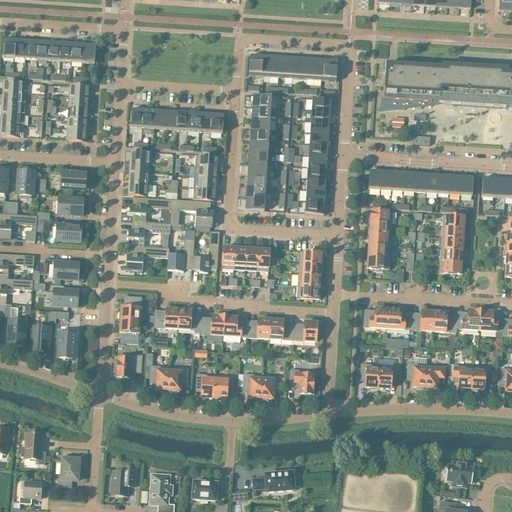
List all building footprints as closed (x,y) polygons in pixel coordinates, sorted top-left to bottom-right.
[(435,8),(435,0),(424,0),(424,8),(435,8)] [(446,9),(447,0),(435,0),(435,8),(446,9)] [(458,10),(458,0),(447,0),(446,9),(458,10)] [(470,11),(470,0),(458,0),(458,10),(470,11)] [(510,13),(510,0),(498,0),(498,13),(510,13)] [(13,60),(15,41),(3,41),(2,60),(13,60)] [(25,61),(26,42),(15,41),(13,60),(25,61)] [(36,62),(37,43),(26,42),(25,61),(36,62)] [(48,63),(49,44),(37,43),(36,62),(48,63)] [(59,63),(60,44),(49,44),(48,63),(59,63)] [(71,64),(72,45),(60,44),(59,63),(71,64)] [(82,65),(83,46),(72,45),(71,64),(82,65)] [(83,46),(82,65),(94,66),(95,47),(83,46)] [(263,79),(264,58),(249,57),(248,78),(263,79)] [(277,80),(279,59),(264,58),(263,79),(277,80)] [(292,81),(293,60),(279,59),(277,80),(292,81)] [(306,82),(307,61),(293,60),(292,81),(306,82)] [(320,83),(322,61),(307,61),(306,82),(320,83)] [(322,61),(320,83),(335,84),(337,62),(322,61)] [(511,74),(508,74),(508,71),(440,66),(440,69),(433,69),(395,66),(385,66),(384,72),(384,79),(385,79),(384,86),(383,100),(382,100),(380,111),(393,110),(404,111),(404,109),(414,108),(414,109),(420,110),(420,108),(432,107),(431,104),(431,103),(438,104),(505,109),(505,108),(511,108),(510,112),(511,112),(511,74)] [(3,94),(25,95),(26,84),(4,83),(3,94)] [(69,98),(88,100),(89,88),(70,87),(69,98)] [(25,106),(25,95),(3,94),(2,105),(25,106)] [(251,109),(270,110),(271,98),(252,97),(251,109)] [(87,110),(88,100),(69,98),(68,109),(87,110)] [(311,113),(329,114),(330,102),(311,100),(311,113)] [(24,117),(25,106),(2,105),(1,116),(24,117)] [(87,121),(87,110),(68,109),(68,120),(87,121)] [(270,121),(270,110),(251,109),(251,120),(270,121)] [(141,135),(143,111),(131,110),(129,129),(141,130),(141,135)] [(153,136),(154,112),(143,111),(141,135),(153,136)] [(164,132),(165,113),(154,112),(153,136),(153,131),(164,132)] [(176,132),(177,113),(165,113),(164,132),(176,132)] [(187,133),(188,114),(177,113),(176,132),(187,133)] [(329,125),(329,114),(311,113),(310,124),(329,125)] [(199,134),(200,115),(188,114),(187,133),(199,134)] [(210,135),(211,116),(200,115),(199,134),(210,135)] [(23,128),(24,117),(1,116),(1,126),(23,128)] [(211,116),(210,135),(222,135),(223,116),(211,116)] [(86,132),(87,121),(68,120),(67,131),(86,132)] [(269,133),(270,121),(251,120),(250,131),(269,133)] [(328,136),(329,125),(310,124),(309,135),(328,136)] [(23,139),(23,128),(1,126),(0,138),(23,139)] [(85,143),(86,132),(67,131),(66,142),(85,143)] [(268,144),(269,133),(250,131),(249,143),(268,144)] [(327,148),(328,136),(309,135),(308,147),(327,148)] [(428,147),(429,140),(413,138),(412,146),(428,147)] [(267,156),(268,144),(249,143),(248,154),(267,156)] [(327,159),(327,148),(308,147),(308,158),(327,159)] [(130,164),(149,165),(150,154),(131,153),(130,164)] [(267,167),(267,156),(248,154),(248,166),(267,167)] [(194,168),(217,170),(218,158),(195,157),(194,168)] [(326,171),(327,159),(308,158),(307,169),(326,171)] [(148,176),(149,165),(130,164),(129,175),(148,176)] [(266,178),(267,167),(248,166),(247,177),(266,178)] [(216,180),(217,170),(194,168),(194,179),(216,180)] [(325,182),(326,171),(307,169),(306,181),(325,182)] [(380,192),(381,173),(369,172),(368,191),(380,192)] [(32,197),(33,174),(18,173),(17,196),(32,197)] [(391,192),(392,174),(381,173),(380,192),(391,192)] [(403,193),(404,174),(392,174),(391,192),(403,193)] [(414,194),(415,175),(404,174),(403,193),(414,194)] [(83,192),(84,177),(61,175),(60,190),(83,192)] [(148,187),(148,176),(129,175),(129,186),(148,187)] [(425,195),(426,176),(415,175),(414,194),(425,195)] [(437,195),(438,177),(426,176),(425,195),(437,195)] [(265,190),(266,178),(247,177),(246,188),(265,190)] [(448,196),(449,177),(438,177),(437,195),(448,196)] [(459,197),(461,178),(449,177),(448,196),(459,197)] [(461,178),(459,197),(471,198),(473,179),(461,178)] [(216,191),(216,180),(194,179),(193,190),(216,191)] [(493,199),(494,180),(482,179),(481,198),(493,199)] [(504,200),(505,181),(494,180),(493,199),(504,200)] [(324,193),(325,182),(306,181),(306,192),(324,193)] [(147,198),(148,187),(129,186),(128,197),(147,198)] [(264,201),(265,190),(246,188),(246,200),(264,201)] [(215,202),(216,191),(193,190),(192,201),(215,202)] [(324,205),(324,193),(306,192),(305,204),(324,205)] [(171,211),(171,202),(133,199),(132,208),(129,207),(129,216),(132,217),(132,224),(131,224),(145,225),(145,224),(146,210),(170,211),(171,211)] [(264,213),(264,201),(246,200),(245,212),(264,213)] [(81,218),(82,203),(59,201),(58,216),(81,218)] [(169,226),(170,226),(170,227),(178,227),(179,212),(196,213),(195,228),(211,229),(212,213),(209,213),(210,204),(171,202),(171,211),(170,211),(169,226)] [(323,217),(324,205),(305,204),(304,216),(323,217)] [(368,224),(391,226),(392,214),(370,212),(370,218),(368,218),(368,224)] [(0,240),(10,241),(11,226),(35,228),(36,221),(36,218),(16,217),(9,216),(3,216),(0,215),(0,240)] [(441,229),(463,230),(464,218),(442,217),(441,229)] [(169,226),(145,224),(145,225),(131,224),(131,232),(128,232),(127,241),(130,241),(130,248),(143,249),(144,234),(170,236),(170,227),(170,226),(169,226)] [(390,237),(391,226),(368,224),(368,225),(369,225),(369,229),(368,229),(367,235),(390,237)] [(79,244),(80,229),(57,227),(56,242),(79,244)] [(463,242),(463,230),(441,229),(441,240),(463,242)] [(193,258),(192,271),(199,272),(199,275),(208,276),(208,273),(216,273),(219,234),(209,233),(208,259),(193,258)] [(390,248),(390,237),(367,235),(367,236),(368,236),(368,247),(390,248)] [(462,253),(463,242),(441,240),(440,252),(462,253)] [(174,273),(183,274),(183,271),(192,272),(192,271),(193,258),(194,242),(184,241),(183,257),(168,256),(168,260),(167,260),(167,270),(174,270),(174,273)] [(389,260),(390,248),(368,247),(367,258),(389,260)] [(125,273),(128,273),(142,274),(143,259),(167,260),(168,260),(168,256),(169,251),(143,249),(130,248),(129,257),(126,256),(125,273)] [(233,271),(235,248),(228,248),(228,249),(223,249),(221,270),(233,271)] [(244,272),(246,250),(235,249),(235,248),(233,271),(244,272)] [(256,273),(257,250),(251,249),(251,251),(246,250),(244,272),(256,273)] [(257,250),(256,273),(268,274),(269,252),(258,251),(258,250),(257,250)] [(461,264),(462,253),(440,252),(439,263),(461,264)] [(299,265),(322,267),(322,260),(321,260),(321,255),(299,253),(299,265)] [(0,280),(7,281),(8,266),(23,267),(24,258),(0,255),(0,280)] [(388,272),(389,260),(367,258),(366,270),(373,271),(373,273),(382,274),(382,271),(388,272)] [(461,269),(461,264),(439,263),(439,275),(445,275),(445,278),(454,278),(454,276),(462,276),(462,269),(461,269)] [(76,282),(77,267),(55,265),(54,280),(76,282)] [(322,267),(299,265),(298,277),(320,278),(320,267),(322,267)] [(319,283),(320,278),(298,277),(297,288),(320,289),(321,283),(319,283)] [(32,292),(32,285),(32,283),(7,281),(0,280),(0,305),(4,306),(5,306),(6,291),(32,292)] [(320,290),(320,289),(297,288),(296,300),(320,301),(320,295),(319,295),(319,290),(320,290)] [(76,309),(77,294),(54,292),(53,307),(76,309)] [(119,321),(139,323),(141,299),(127,299),(127,309),(121,309),(120,314),(119,314),(119,321)] [(16,324),(17,310),(11,309),(10,319),(10,323),(9,323),(7,346),(23,347),(24,324),(16,324)] [(386,330),(387,309),(380,309),(380,310),(375,310),(374,316),(364,315),(363,328),(363,329),(386,330)] [(409,332),(410,318),(399,318),(400,312),(395,311),(395,310),(387,309),(386,330),(409,332)] [(177,331),(178,310),(171,310),(171,311),(166,311),(165,317),(154,316),(154,329),(177,331)] [(200,323),(201,319),(190,318),(191,312),(186,312),(186,311),(178,310),(177,331),(200,332),(201,323),(200,323)] [(479,332),(480,311),(472,311),(472,312),(467,312),(467,318),(456,317),(456,321),(456,331),(479,332)] [(502,324),(502,320),(492,320),(492,314),(487,313),(487,312),(480,311),(479,332),(502,334),(502,324)] [(432,333),(433,312),(426,312),(426,313),(421,313),(421,319),(410,318),(409,332),(432,333)] [(456,331),(456,321),(446,321),(446,315),(441,314),(441,313),(433,312),(432,333),(455,335),(455,334),(455,331),(456,331)] [(223,338),(224,317),(217,317),(217,318),(212,318),(211,324),(201,323),(200,332),(200,336),(223,338)] [(246,339),(247,326),(236,325),(236,319),(231,319),(232,318),(224,317),(223,338),(246,339)] [(269,341),(270,320),(263,320),(263,321),(258,321),(257,327),(247,326),(246,339),(269,341)] [(292,342),(293,329),(282,328),(283,322),(278,322),(278,320),(270,320),(269,341),(292,342)] [(138,346),(139,323),(119,321),(118,329),(119,329),(119,334),(125,334),(124,345),(138,346)] [(293,329),(292,342),(315,344),(317,323),(309,323),(309,324),(304,324),(303,330),(293,329)] [(511,338),(511,324),(502,324),(502,334),(501,337),(501,338),(511,338)] [(47,353),(49,330),(33,330),(32,352),(47,353)] [(73,337),(74,331),(66,331),(66,337),(59,336),(58,359),(73,360),(74,337),(73,337)] [(386,341),(385,349),(397,349),(398,342),(386,341)] [(141,358),(118,356),(117,373),(115,373),(115,380),(124,381),(124,380),(129,380),(130,370),(141,371),(141,358)] [(424,391),(425,366),(407,365),(406,378),(412,379),(411,388),(416,389),(416,390),(424,391)] [(377,391),(379,367),(360,366),(360,379),(366,379),(365,389),(370,389),(370,391),(377,391)] [(425,366),(424,391),(431,391),(431,390),(436,390),(437,380),(443,381),(444,368),(444,367),(425,366)] [(379,367),(377,391),(385,392),(385,390),(390,391),(391,381),(396,381),(397,368),(379,367)] [(470,392),(472,368),(454,367),(453,380),(459,380),(458,390),(463,390),(463,392),(470,392)] [(167,393),(169,369),(150,368),(149,381),(155,382),(155,391),(160,392),(160,393),(167,393)] [(472,368),(470,392),(478,393),(478,391),(483,392),(484,382),(489,382),(490,369),(472,368)] [(169,369),(167,393),(175,394),(175,393),(180,393),(180,383),(186,384),(187,370),(169,369)] [(511,395),(511,370),(500,370),(499,384),(505,384),(504,394),(509,394),(509,395),(511,395)] [(285,373),(285,384),(289,384),(289,385),(300,386),(299,395),(305,396),(305,397),(313,398),(314,390),(312,390),(314,373),(290,372),(290,373),(285,373)] [(213,402),(215,377),(196,376),(196,390),(201,390),(201,400),(206,400),(206,401),(213,402)] [(260,401),(261,377),(243,376),(242,389),(248,390),(247,399),(253,400),(252,401),(260,401)] [(215,377),(213,402),(221,402),(221,401),(226,401),(226,391),(232,392),(233,379),(215,377)] [(261,377),(260,401),(267,402),(267,401),(272,401),(273,391),(279,392),(280,378),(261,377)] [(33,435),(31,434),(28,434),(27,435),(26,435),(25,449),(21,448),(20,459),(24,459),(24,461),(37,462),(37,466),(44,467),(45,454),(41,454),(42,436),(33,435)] [(78,475),(78,470),(78,462),(72,461),(72,459),(62,458),(61,481),(58,481),(57,488),(70,489),(71,482),(77,483),(78,475)] [(446,482),(452,483),(452,487),(465,489),(466,484),(470,485),(470,483),(472,483),(470,483),(470,482),(470,479),(471,479),(471,477),(473,476),(473,473),(472,471),(472,470),(464,469),(464,467),(457,466),(456,468),(448,467),(446,482)] [(134,486),(135,470),(122,469),(122,474),(112,473),(110,497),(127,498),(127,488),(129,487),(129,485),(134,486)] [(266,494),(294,492),(292,474),(264,476),(265,480),(252,481),(253,491),(265,490),(266,494)] [(173,508),(173,507),(167,506),(168,497),(170,496),(171,495),(172,493),(172,491),(171,490),(170,488),(168,487),(169,477),(151,476),(149,506),(158,507),(157,511),(171,511),(172,507),(173,508)] [(40,501),(41,484),(25,483),(24,499),(19,499),(19,505),(31,506),(31,500),(40,501)] [(215,503),(216,485),(193,483),(191,501),(200,502),(200,504),(207,505),(207,502),(215,503)]
